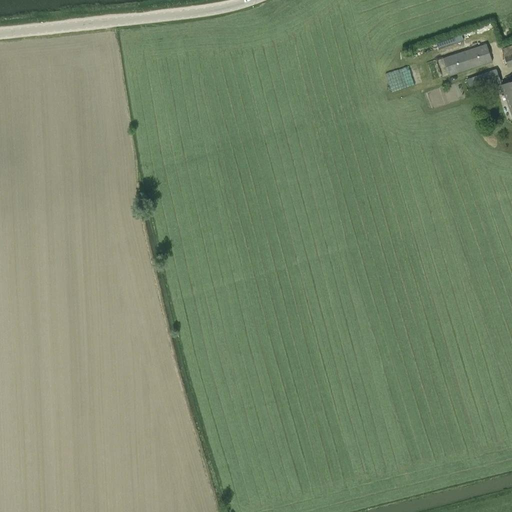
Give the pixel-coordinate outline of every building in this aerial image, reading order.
[(449,75),(492,61),(487,43),(443,58),(449,75)] [(508,67),(511,65),(511,44),(502,49),(508,67)] [(443,58),(437,60),(440,69),(446,67),(443,58)] [(472,93),(501,83),(496,69),(467,79),(472,93)] [(394,78),(377,82),(380,93),(397,89),(394,78)] [(511,80),(501,85),(511,115),(511,80)]
